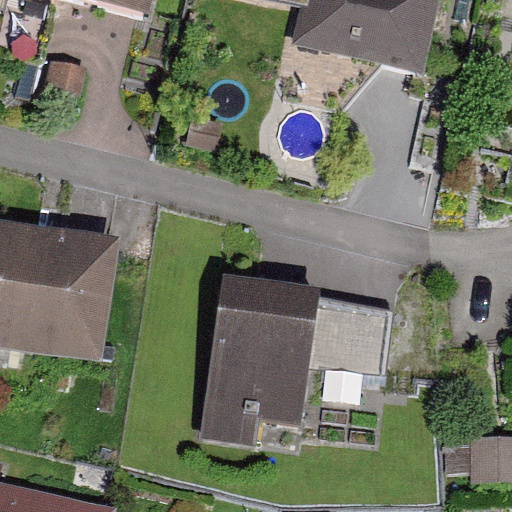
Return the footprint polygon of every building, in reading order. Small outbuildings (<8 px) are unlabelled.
[(33,0),(160,26),(165,0),(33,0)] [(292,56),(426,84),(443,0),(234,0),(301,14),(292,56)] [(130,257),(0,235),(0,354),(111,372),(130,257)] [(405,327),(225,302),(205,447),(257,454),(261,425),(311,432),(319,378),(396,389),(405,327)] [(473,482),(473,491),(511,490),(511,442),(472,443),(472,449),(446,449),(447,482),(473,482)] [(82,511),(0,492),(0,511),(82,511)]
